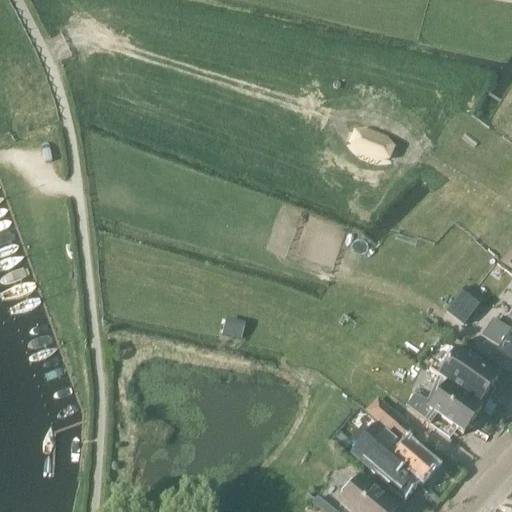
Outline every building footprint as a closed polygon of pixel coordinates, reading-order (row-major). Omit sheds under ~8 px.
[(353,157),(373,164),(383,163),(387,152),(381,144),(360,137),(350,138),(346,149),(353,157)] [(483,302),(466,288),(446,312),(464,326),(483,302)] [(511,334),(494,322),(482,338),(502,352),(501,353),(511,360),(511,334)] [(241,340),(244,329),(225,324),(221,336),(241,340)] [(438,377),(439,378),(439,377),(478,406),(478,405),(497,380),(457,350),(437,376),(438,377)] [(430,425),(437,415),(463,435),(482,408),(478,405),(478,406),(439,377),(439,378),(438,377),(428,402),(415,396),(406,407),(430,425)] [(401,444),(379,424),(352,454),(406,501),(422,482),(406,468),(402,472),(387,459),(401,444)] [(412,433),(402,444),(401,444),(387,459),(402,472),(406,468),(422,482),(422,483),(434,469),(417,454),(415,456),(407,449),(417,437),(412,433)] [(357,484),(355,483),(351,483),(342,493),(342,497),(344,498),(339,504),(349,511),(399,511),(398,510),(361,479),(357,484)] [(321,511),(322,511),(327,507),(317,499),(312,505),(321,511)]
